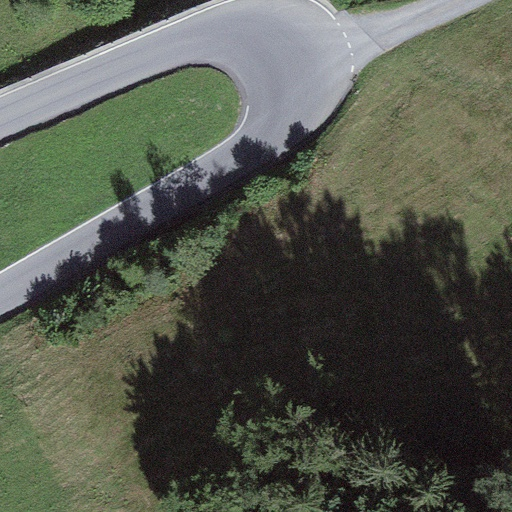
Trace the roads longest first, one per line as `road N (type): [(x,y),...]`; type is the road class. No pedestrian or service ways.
road 1 (tertiary): [(0,301),(247,154),(281,119),(289,91),(273,46),(239,25),(0,117)]
road 2 (track): [(273,46),(448,0)]
